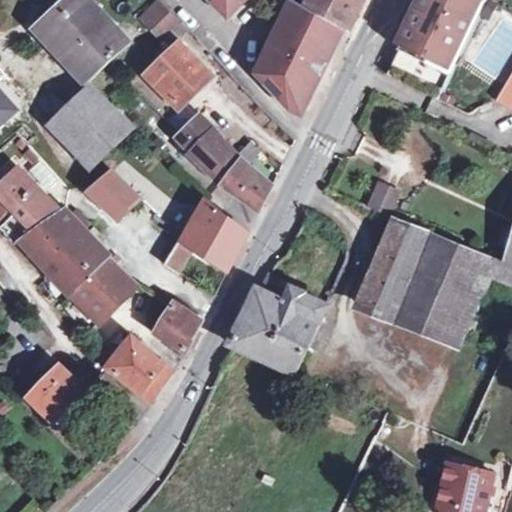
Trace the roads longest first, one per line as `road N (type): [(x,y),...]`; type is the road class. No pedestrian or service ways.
road 1 (secondary): [(95,511),(196,393),(319,144)]
road 2 (residential): [(319,144),(184,0)]
road 3 (secondary): [(319,144),(392,0)]
